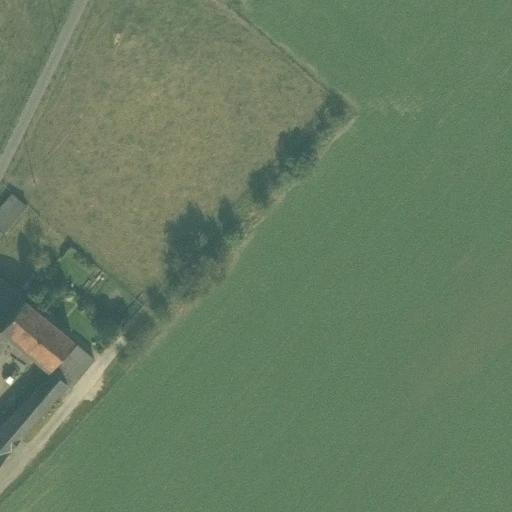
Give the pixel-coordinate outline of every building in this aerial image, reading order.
[(0,210),(0,232),(3,235),(27,207),(13,196),(0,210)] [(0,351),(9,339),(0,331),(0,330),(24,301),(0,280),(0,351)] [(0,331),(9,339),(48,372),(73,341),(24,301),(0,330),(0,331)] [(77,346),(69,355),(86,370),(94,361),(77,346)] [(70,389),(86,370),(69,355),(53,374),(66,385),(70,389)] [(20,439),(55,398),(66,385),(53,374),(52,373),(2,424),(20,439)] [(70,389),(66,385),(55,398),(60,401),(70,389)] [(0,442),(10,451),(20,439),(2,424),(0,426),(0,442)] [(0,462),(10,451),(0,442),(0,462)]
